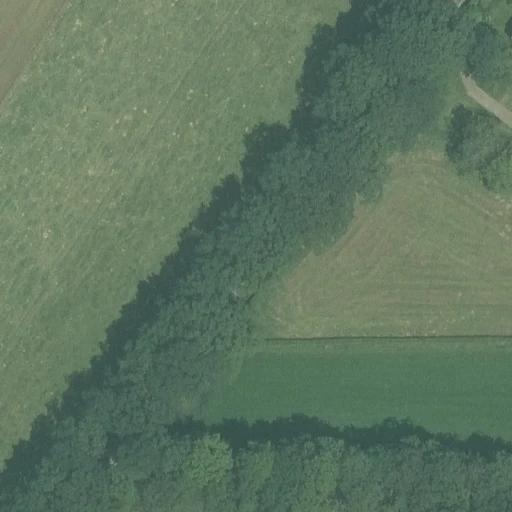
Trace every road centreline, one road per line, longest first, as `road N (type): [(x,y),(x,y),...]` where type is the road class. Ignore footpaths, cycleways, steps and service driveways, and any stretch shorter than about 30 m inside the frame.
road 1 (unclassified): [(85,489),(453,0)]
road 2 (unclassified): [(511,507),(85,489)]
